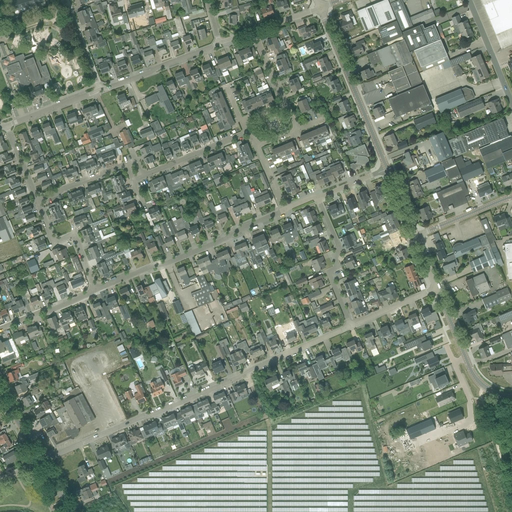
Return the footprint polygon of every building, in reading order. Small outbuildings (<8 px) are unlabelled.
[(18,10),(19,13),(22,12),(18,0),(13,1),(14,2),(12,3),(15,11),(18,10)] [(18,0),(22,12),(21,9),(24,8),(25,11),(27,10),(28,10),(24,0),(18,0)] [(24,0),(28,10),(30,10),(30,9),(30,7),(33,6),(31,0),(24,0)] [(96,5),(98,12),(104,10),(102,6),(100,0),(94,3),(95,6),(96,5)] [(156,9),(163,7),(162,3),(165,2),(163,0),(153,0),(155,5),(156,9)] [(284,0),(276,3),(280,12),(289,9),(285,0),(284,0)] [(387,0),(385,0),(372,6),(380,26),(396,19),(389,4),(387,0)] [(391,4),(402,31),(413,26),(412,26),(430,18),(435,16),(432,9),(409,18),(403,3),(407,2),(406,0),(389,0),(390,4),(391,4)] [(511,0),(480,0),(501,49),(511,44),(511,0)] [(127,9),(130,19),(137,16),(136,13),(144,11),(143,8),(142,3),(130,6),(131,9),(128,10),(128,9),(127,9)] [(234,25),(235,25),(236,25),(236,24),(236,15),(236,12),(239,11),(239,12),(245,11),(245,9),(250,8),(249,4),(238,7),(236,7),(231,9),(232,13),(233,16),(229,16),(229,20),(229,21),(228,22),(229,22),(229,23),(230,23),(230,24),(233,24),(233,25),(234,25)] [(123,20),(121,9),(117,10),(115,5),(109,6),(114,23),(123,20)] [(365,8),(357,11),(365,32),(380,26),(372,6),(372,5),(365,8)] [(262,13),(264,18),(274,14),(272,10),(271,6),(261,9),(262,13)] [(77,13),(80,19),(92,14),(91,11),(89,8),(77,13)] [(344,22),(340,24),(343,32),(348,30),(347,28),(353,26),(350,18),(353,17),(350,11),(341,15),(343,20),(344,22)] [(86,24),(87,27),(96,24),(93,18),(94,18),(92,14),(80,19),(82,25),(86,24)] [(453,18),(452,19),(454,25),(453,25),(455,30),(453,31),(454,34),(457,33),(470,28),(467,21),(462,23),(461,23),(460,22),(461,22),(458,16),(453,18)] [(180,17),(173,19),(176,26),(177,29),(183,27),(180,17)] [(378,29),(384,44),(403,36),(397,21),(378,29)] [(88,30),(85,31),(87,38),(95,35),(99,33),(98,29),(96,24),(87,27),(88,30)] [(420,25),(402,32),(410,51),(440,39),(438,34),(434,25),(422,30),(420,25)] [(307,33),(308,37),(312,36),(311,35),(317,33),(314,26),(306,29),(305,26),(298,29),(301,35),(307,33)] [(183,27),(177,29),(179,37),(182,36),(186,46),(193,43),(189,35),(187,37),(183,27)] [(470,28),(457,33),(458,35),(461,34),(464,39),(465,41),(466,42),(471,40),(470,36),(473,35),(473,34),(472,31),(471,31),(470,28)] [(198,35),(199,40),(206,38),(204,30),(196,32),(193,33),(194,36),(198,35)] [(129,33),(121,36),(122,40),(123,43),(127,41),(126,39),(131,38),(134,46),(138,44),(133,32),(129,34),(129,33)] [(169,40),(173,50),(180,48),(178,42),(179,41),(177,36),(172,38),(170,32),(164,34),(166,41),(169,40)] [(268,44),(267,44),(268,46),(278,42),(280,41),(279,38),(277,39),(276,37),(278,36),(276,33),(271,36),(272,38),(267,40),(268,44)] [(95,35),(87,38),(89,44),(93,43),(94,45),(97,44),(97,45),(103,42),(102,41),(101,37),(97,38),(95,35)] [(159,45),(156,46),(160,55),(167,53),(166,50),(169,49),(165,39),(162,40),(162,41),(163,43),(159,45)] [(381,62),(383,68),(396,63),(398,68),(413,62),(404,39),(389,45),(389,46),(367,55),(370,62),(371,62),(373,65),(381,62)] [(278,42),(268,46),(269,49),(270,48),(272,51),(274,51),(275,55),(279,53),(282,52),(281,51),(283,50),(286,49),(284,46),(282,40),(282,41),(280,41),(278,42)] [(304,43),(296,47),(297,49),(305,46),(308,51),(309,55),(314,53),(315,53),(316,54),(318,53),(318,52),(320,51),(321,51),(321,50),(324,49),(323,48),(324,48),(322,45),(320,41),(314,44),(312,40),(308,42),(305,43),(304,43)] [(351,49),(354,57),(364,53),(363,48),(362,47),(366,45),(364,40),(355,44),(357,47),(351,49)] [(414,51),(423,72),(449,61),(440,40),(429,44),(414,51)] [(0,44),(0,51),(2,57),(7,55),(10,54),(6,45),(4,46),(3,43),(0,44)] [(132,53),(127,54),(127,55),(128,56),(130,55),(133,65),(141,62),(139,57),(142,56),(140,49),(138,44),(134,46),(136,49),(137,52),(133,54),(132,53)] [(144,54),(146,60),(154,57),(150,47),(143,50),(142,49),(140,49),(142,56),(142,55),(144,54)] [(243,48),(247,59),(253,56),(256,55),(254,49),(252,48),(250,49),(249,48),(246,49),(245,47),(243,48)] [(234,54),(239,65),(248,61),(247,59),(243,48),(241,49),(241,51),(238,52),(239,53),(234,54)] [(277,65),(276,65),(277,68),(287,63),(285,58),(287,57),(286,53),(276,57),(278,61),(276,62),(277,65)] [(28,89),(31,98),(44,93),(42,86),(48,84),(50,89),(54,87),(52,83),(50,76),(46,65),(41,67),(37,56),(26,60),(23,54),(15,57),(14,54),(6,57),(6,58),(8,57),(8,58),(1,61),(5,70),(5,69),(7,69),(9,74),(7,75),(7,74),(6,74),(10,83),(19,80),(23,91),(28,89)] [(453,71),(456,78),(462,75),(457,65),(466,61),(464,55),(449,61),(453,71)] [(480,55),(471,58),(476,69),(485,65),(484,62),(483,62),(482,59),(480,55)] [(226,68),(227,70),(232,68),(233,67),(232,67),(237,65),(237,64),(235,59),(230,61),(228,57),(225,58),(224,56),(222,57),(226,68)] [(116,60),(120,70),(127,67),(125,61),(124,61),(123,57),(116,60)] [(219,66),(215,67),(219,77),(223,75),(222,73),(228,71),(227,70),(222,59),(222,57),(220,58),(220,60),(217,61),(219,66)] [(315,57),(304,62),(306,67),(318,62),(315,57)] [(321,67),(323,73),(332,69),(330,65),(329,65),(326,57),(319,60),(322,67),(321,67)] [(102,59),(97,60),(99,65),(102,74),(110,71),(109,67),(113,66),(112,64),(110,58),(103,60),(102,59)] [(285,70),(286,73),(292,71),(291,68),(292,68),(289,62),(287,63),(277,68),(277,70),(279,69),(280,72),(285,70)] [(382,86),(417,71),(413,62),(398,68),(388,72),(392,82),(382,86)] [(213,76),(215,81),(219,79),(218,77),(214,68),(213,67),(211,68),(209,64),(202,67),(204,72),(205,75),(210,73),(212,76),(213,76)] [(476,69),(472,71),(476,82),(480,80),(484,79),(489,77),(487,72),(486,69),(487,69),(485,65),(476,69)] [(192,88),(193,90),(197,88),(195,83),(197,83),(195,80),(201,78),(199,74),(197,69),(190,72),(192,77),(188,78),(188,77),(188,78),(192,88)] [(360,72),(363,80),(375,75),(373,70),(369,71),(368,69),(360,72)] [(257,76),(259,79),(264,77),(261,70),(256,72),(257,76)] [(393,85),(398,95),(422,85),(421,83),(422,82),(417,71),(382,86),(388,83),(389,85),(392,86),(393,85)] [(182,72),(175,75),(178,83),(180,87),(187,84),(189,90),(192,88),(188,78),(187,77),(184,78),(182,72)] [(288,85),(289,87),(299,83),(301,82),(298,74),(292,77),(293,79),(289,81),(290,85),(288,85)] [(331,76),(325,78),(328,85),(331,84),(334,93),(342,90),(339,85),(338,83),(339,83),(337,79),(333,81),(331,76)] [(168,88),(170,92),(176,89),(174,85),(172,80),(166,83),(168,88)] [(298,90),(299,93),(305,91),(303,88),(301,88),(299,83),(289,87),(290,90),(292,89),(293,92),(298,90)] [(163,100),(169,113),(174,111),(162,85),(157,87),(160,93),(156,95),(156,94),(145,99),(146,102),(148,106),(159,101),(159,102),(163,100)] [(393,118),(394,120),(400,118),(400,116),(419,108),(422,114),(433,110),(423,85),(422,85),(398,95),(388,99),(395,116),(393,118)] [(269,88),(264,90),(269,103),(274,101),(270,92),(269,88)] [(465,88),(461,89),(466,102),(475,98),(472,91),(472,90),(465,88)] [(435,100),(440,113),(466,102),(461,89),(435,100)] [(210,102),(223,97),(221,92),(217,93),(216,90),(209,93),(210,97),(212,96),(213,99),(211,99),(211,100),(210,100),(211,102),(210,102)] [(264,90),(258,92),(260,96),(264,105),(269,103),(264,90)] [(172,97),(174,101),(178,99),(178,100),(183,97),(182,97),(183,97),(180,91),(175,94),(176,95),(172,97)] [(127,102),(126,98),(127,97),(126,93),(124,94),(117,97),(120,104),(119,104),(122,110),(128,105),(131,104),(132,107),(136,105),(133,98),(129,99),(130,101),(127,102)] [(250,100),(254,109),(259,107),(254,96),(253,94),(250,95),(251,97),(249,98),(250,100)] [(254,96),(259,107),(264,105),(260,96),(257,97),(256,95),(254,96)] [(299,106),(297,106),(298,109),(308,104),(311,103),(311,102),(311,101),(310,99),(309,98),(308,98),(307,96),(306,96),(299,99),(300,102),(297,103),(299,106)] [(210,102),(212,107),(225,102),(223,97),(210,102)] [(457,108),(461,118),(484,108),(481,98),(457,108)] [(488,103),(492,114),(495,113),(496,113),(499,112),(499,111),(501,110),(498,103),(499,102),(498,99),(488,103)] [(247,107),(249,111),(254,109),(250,100),(247,101),(246,100),(241,102),(244,109),(247,107)] [(338,104),(342,114),(350,110),(348,104),(349,104),(347,100),(338,104)] [(212,107),(214,112),(217,111),(218,111),(227,107),(225,102),(212,107)] [(375,109),(373,110),(375,115),(374,115),(375,118),(376,118),(376,119),(385,115),(383,111),(381,107),(384,105),(382,102),(377,104),(374,105),(376,109),(375,109)] [(92,106),(89,108),(93,118),(94,120),(96,119),(96,117),(104,114),(100,105),(96,106),(96,105),(95,105),(95,104),(92,105),(92,106)] [(307,111),(309,117),(314,114),(312,109),(310,110),(308,104),(298,109),(299,111),(301,110),(302,113),(307,111)] [(215,114),(216,117),(217,117),(229,112),(227,107),(218,111),(219,113),(215,114)] [(93,118),(89,108),(86,109),(86,108),(83,109),(83,110),(85,118),(83,118),(88,132),(91,131),(87,120),(93,118)] [(217,117),(219,122),(220,121),(231,117),(229,112),(217,117)] [(75,113),(67,116),(70,125),(78,122),(78,124),(83,122),(81,117),(77,118),(75,113)] [(413,121),(417,130),(436,123),(432,113),(413,121)] [(342,123),(345,130),(347,129),(354,126),(353,122),(356,121),(353,115),(349,117),(347,115),(338,118),(340,123),(341,123),(342,123)] [(222,125),(224,129),(225,131),(232,128),(231,126),(230,123),(234,122),(231,117),(220,121),(219,122),(221,125),(222,125)] [(54,121),(58,131),(65,128),(61,118),(54,121)] [(490,144),(501,140),(499,134),(506,131),(502,118),(478,128),(475,129),(475,130),(449,141),(455,157),(490,143),(490,144)] [(150,124),(155,133),(162,129),(158,120),(150,124)] [(49,123),(42,125),(46,135),(46,136),(50,134),(51,136),(52,135),(55,144),(60,142),(54,128),(51,129),(49,123)] [(325,139),(326,141),(332,138),(332,136),(333,136),(330,129),(327,130),(325,126),(320,128),(325,139)] [(31,130),(34,140),(44,137),(41,130),(39,130),(37,127),(31,130)] [(91,139),(104,134),(101,127),(88,132),(91,139)] [(140,132),(142,138),(154,134),(151,127),(140,132)] [(320,128),(315,130),(321,144),(326,142),(326,141),(325,139),(320,128)] [(115,147),(116,149),(131,142),(129,137),(125,129),(122,131),(122,132),(119,133),(123,142),(119,144),(117,138),(113,140),(115,145),(115,147)] [(201,137),(204,144),(210,141),(208,137),(211,135),(208,129),(202,131),(201,129),(198,131),(201,137)] [(350,131),(346,133),(347,136),(351,134),(353,137),(350,138),(352,143),(350,144),(351,147),(356,145),(361,143),(358,137),(362,136),(360,130),(356,132),(355,129),(350,131)] [(315,130),(310,132),(315,143),(316,146),(321,144),(315,130)] [(193,133),(189,134),(189,136),(190,136),(192,143),(194,146),(200,144),(198,139),(201,137),(198,131),(195,132),(195,133),(194,133),(193,133)] [(26,132),(18,135),(23,147),(30,144),(26,132)] [(312,142),(313,144),(315,143),(310,132),(305,134),(309,144),(309,143),(312,142)] [(429,138),(439,162),(453,156),(443,132),(429,138)] [(90,142),(87,133),(84,135),(85,138),(81,140),(83,144),(90,142)] [(305,147),(305,149),(311,147),(310,145),(309,143),(309,144),(305,134),(300,136),(302,140),(299,141),(302,149),(305,147)] [(386,143),(388,147),(397,144),(393,134),(384,137),(386,141),(387,143),(386,143)] [(182,145),(185,152),(191,149),(189,144),(192,143),(190,136),(184,139),(185,142),(182,143),(182,145)] [(479,149),(487,169),(506,161),(511,158),(511,137),(511,136),(510,136),(501,140),(490,144),(481,148),(479,149)] [(170,142),(174,151),(175,154),(181,151),(179,146),(182,145),(182,143),(180,138),(176,140),(177,141),(174,142),(173,140),(170,142)] [(236,148),(238,153),(249,148),(247,143),(243,145),(241,141),(235,143),(237,148),(236,148)] [(145,148),(140,150),(142,156),(147,154),(156,150),(162,148),(160,143),(152,147),(152,145),(150,142),(143,144),(145,148)] [(163,151),(167,160),(173,157),(171,152),(174,151),(170,142),(167,143),(162,145),(163,149),(164,149),(165,150),(163,151)] [(289,142),(287,143),(287,144),(291,153),(294,152),(294,154),(295,156),(300,153),(300,152),(297,145),(294,146),(292,142),(289,143),(289,142)] [(286,155),(288,159),(292,157),(291,153),(287,144),(282,146),(286,155)] [(277,148),(282,159),(283,161),(288,159),(286,155),(282,146),(277,148)] [(112,148),(106,150),(111,162),(116,160),(114,155),(118,153),(116,149),(115,147),(114,147),(112,148)] [(361,166),(363,165),(364,165),(365,165),(366,165),(367,164),(368,163),(368,162),(369,161),(369,160),(368,159),(368,158),(367,158),(369,156),(366,147),(359,150),(357,147),(351,150),(352,154),(355,152),(356,152),(357,151),(356,156),(357,156),(356,163),(354,164),(353,163),(350,165),(352,171),(361,167),(361,166)] [(238,157),(239,158),(251,153),(249,148),(238,153),(239,156),(238,157)] [(271,155),(274,162),(277,161),(276,159),(279,158),(280,160),(282,159),(277,148),(272,150),(274,154),(271,155)] [(99,153),(97,154),(98,156),(99,160),(103,159),(105,164),(111,162),(106,150),(101,152),(101,153),(99,153)] [(149,157),(144,159),(146,165),(155,161),(152,156),(152,155),(155,154),(155,153),(157,153),(156,150),(147,154),(149,157)] [(33,152),(30,154),(31,158),(32,157),(33,160),(34,164),(41,162),(38,155),(36,151),(33,152)] [(0,161),(2,161),(3,165),(12,161),(10,156),(8,157),(6,152),(0,154),(0,161)] [(400,162),(404,171),(417,165),(413,155),(410,157),(408,152),(404,154),(406,158),(403,160),(403,161),(400,162)] [(217,155),(220,163),(221,165),(226,163),(226,164),(229,163),(229,162),(227,157),(226,155),(224,157),(222,153),(217,155)] [(239,158),(242,167),(252,163),(250,160),(253,159),(251,153),(239,158)] [(88,158),(92,169),(95,168),(95,169),(97,168),(96,165),(99,164),(97,157),(96,155),(91,157),(92,159),(89,160),(88,158)] [(221,165),(220,163),(217,155),(212,157),(216,167),(221,165)] [(459,170),(464,181),(483,173),(479,162),(474,164),(472,165),(470,161),(464,163),(462,156),(454,159),(460,175),(459,170)] [(208,163),(206,165),(209,172),(214,170),(213,169),(216,167),(212,157),(207,159),(208,163)] [(88,158),(78,161),(82,170),(86,169),(87,171),(92,169),(88,158)] [(39,166),(33,168),(35,173),(41,171),(48,169),(46,164),(48,163),(47,159),(44,160),(41,162),(37,163),(39,166)] [(424,171),(429,183),(447,176),(449,180),(460,175),(454,159),(424,171)] [(70,169),(74,177),(79,175),(78,173),(81,172),(76,160),(72,162),(74,168),(70,169)] [(200,161),(194,163),(199,174),(204,171),(205,174),(209,173),(209,172),(206,165),(202,166),(200,161)] [(339,161),(334,163),(339,175),(344,173),(342,169),(345,168),(342,161),(339,162),(339,161)] [(304,164),(313,186),(319,184),(319,185),(325,183),(320,171),(319,170),(313,173),(309,162),(304,164)] [(190,171),(187,172),(189,178),(192,177),(193,176),(199,174),(194,163),(192,164),(192,163),(188,164),(189,165),(188,165),(191,171),(190,171)] [(331,165),(329,166),(334,177),(337,176),(337,177),(339,176),(339,175),(334,163),(330,165),(331,165)] [(4,171),(7,177),(16,173),(13,168),(11,169),(9,165),(3,167),(5,171),(4,171)] [(325,169),(330,181),(335,179),(334,177),(329,166),(326,168),(326,167),(324,168),(325,169)] [(37,177),(39,182),(45,179),(53,176),(51,171),(50,168),(48,169),(41,171),(42,175),(37,177)] [(67,177),(68,180),(74,177),(70,169),(66,171),(65,168),(61,170),(64,178),(67,177)] [(282,183),(283,183),(293,179),(291,176),(294,175),(295,174),(296,173),(296,172),(296,170),(295,169),(284,173),(285,176),(281,178),(282,181),(283,183),(282,183)] [(322,171),(320,171),(325,183),(330,181),(325,169),(322,171)] [(182,170),(176,173),(181,184),(187,182),(186,179),(189,178),(187,172),(184,174),(183,172),(182,170)] [(212,180),(220,177),(218,172),(209,175),(212,180)] [(260,174),(266,189),(270,187),(263,172),(260,174)] [(41,184),(43,189),(56,184),(54,179),(62,176),(61,173),(53,176),(45,179),(47,182),(41,184)] [(171,185),(172,188),(181,184),(176,173),(171,175),(172,179),(169,180),(171,185)] [(505,186),(505,187),(511,184),(511,173),(502,178),(503,182),(503,183),(504,185),(505,186)] [(115,189),(116,194),(123,191),(125,190),(123,185),(125,184),(123,179),(121,175),(116,177),(114,178),(116,182),(117,186),(114,187),(115,189)] [(9,183),(11,189),(20,185),(18,179),(15,180),(14,176),(8,179),(9,183)] [(157,179),(162,189),(164,188),(167,187),(171,185),(169,180),(165,182),(163,176),(157,179)] [(283,183),(285,188),(298,183),(296,177),(293,179),(283,183)] [(150,188),(152,193),(162,189),(157,179),(152,181),(154,187),(150,188)] [(410,186),(409,186),(414,198),(418,196),(421,195),(418,187),(419,186),(417,180),(415,180),(414,181),(409,183),(410,186)] [(436,193),(440,203),(467,191),(463,182),(436,193)] [(477,190),(480,198),(492,193),(489,185),(489,186),(488,182),(480,186),(481,188),(477,190)] [(92,185),(96,194),(102,192),(98,183),(92,185)] [(291,191),(292,194),(299,191),(298,188),(297,189),(296,186),(299,184),(298,183),(285,188),(287,193),(291,191)] [(87,187),(91,196),(96,194),(92,185),(87,187)] [(253,194),(258,207),(265,205),(259,191),(257,192),(257,190),(252,192),(249,185),(245,186),(247,189),(249,196),(253,194)] [(370,193),(374,202),(379,200),(384,198),(383,197),(386,196),(385,194),(386,193),(385,191),(382,185),(378,187),(378,185),(375,187),(376,188),(375,188),(376,191),(375,191),(370,193)] [(12,194),(14,199),(20,197),(26,195),(24,189),(18,191),(17,188),(0,195),(0,198),(0,199),(3,198),(12,194)] [(86,202),(88,207),(91,206),(88,199),(88,198),(85,199),(81,189),(76,192),(79,200),(81,204),(86,202)] [(247,189),(243,191),(247,200),(248,203),(249,204),(252,202),(250,199),(249,196),(247,189)] [(122,199),(123,202),(127,200),(132,199),(130,193),(129,192),(127,193),(126,190),(125,190),(123,191),(116,194),(119,201),(122,199)] [(259,191),(265,205),(272,202),(267,191),(264,192),(260,193),(259,191)] [(361,200),(358,201),(362,210),(365,209),(365,207),(367,206),(366,202),(369,200),(366,191),(363,192),(363,191),(359,192),(360,193),(359,194),(361,200)] [(440,203),(444,212),(468,203),(465,196),(469,195),(467,191),(440,203)] [(79,200),(76,192),(71,194),(72,198),(69,199),(72,207),(75,206),(75,205),(77,204),(77,201),(79,200)] [(14,199),(18,207),(24,205),(29,203),(27,198),(22,200),(20,197),(14,199)] [(347,200),(349,206),(346,207),(351,219),(356,217),(353,209),(357,207),(353,197),(347,200)] [(222,200),(226,208),(230,207),(226,198),(222,200)] [(209,204),(214,216),(217,214),(218,216),(217,216),(220,223),(228,220),(225,214),(228,212),(226,208),(222,200),(220,201),(222,203),(221,204),(220,205),(221,209),(219,210),(216,211),(214,207),(212,202),(209,204)] [(234,205),(232,206),(236,216),(243,214),(239,204),(239,203),(237,200),(233,201),(234,205)] [(50,208),(49,209),(51,215),(60,211),(58,206),(61,205),(61,204),(60,201),(51,204),(52,207),(51,207),(52,208),(50,208)] [(246,201),(239,204),(243,214),(250,211),(246,201)] [(124,218),(128,216),(131,215),(132,215),(131,212),(137,210),(134,203),(124,207),(125,210),(121,211),(124,218)] [(336,205),(328,208),(331,214),(332,214),(333,218),(337,216),(345,213),(343,209),(343,207),(341,204),(336,206),(336,205)] [(18,214),(18,216),(27,213),(32,211),(30,206),(25,208),(24,205),(18,207),(12,210),(13,213),(18,211),(19,212),(18,212),(18,213),(18,214)] [(182,206),(178,208),(181,215),(182,218),(185,226),(187,230),(190,229),(190,228),(191,228),(189,224),(185,213),(182,206)] [(419,210),(423,221),(432,217),(428,206),(419,210)] [(146,214),(149,222),(156,219),(155,217),(161,215),(157,207),(148,211),(149,213),(146,214)] [(307,216),(310,223),(313,222),(317,220),(313,210),(310,212),(309,208),(300,212),(303,218),(307,216)] [(60,211),(51,215),(53,221),(57,219),(58,223),(65,220),(64,217),(62,217),(60,211)] [(25,218),(27,223),(35,219),(33,214),(28,216),(27,213),(18,216),(15,218),(16,221),(25,218)] [(80,225),(81,228),(93,223),(89,213),(73,219),(76,226),(80,225)] [(383,218),(386,224),(397,220),(394,213),(383,218)] [(498,216),(493,217),(497,227),(498,226),(504,224),(506,228),(511,226),(511,225),(509,219),(506,220),(504,214),(499,216),(498,216)] [(202,218),(207,229),(214,225),(211,219),(210,215),(202,218)] [(369,220),(370,224),(382,218),(380,215),(369,220)] [(0,230),(10,227),(5,216),(0,217),(0,230)] [(191,228),(190,228),(190,229),(192,235),(199,232),(197,225),(199,225),(197,221),(199,220),(197,216),(193,218),(192,219),(193,221),(195,226),(191,228)] [(177,233),(181,242),(185,240),(184,238),(187,237),(183,227),(185,226),(182,218),(176,220),(173,222),(175,227),(174,227),(177,233)] [(486,219),(480,221),(485,234),(490,232),(491,231),(486,219)] [(168,225),(172,233),(173,235),(177,233),(174,227),(175,227),(173,222),(173,220),(167,222),(168,225)] [(384,232),(380,234),(381,238),(398,231),(397,228),(400,226),(397,220),(386,224),(385,225),(388,231),(384,232)] [(166,223),(161,225),(167,238),(164,240),(167,246),(175,243),(166,223)] [(284,237),(286,243),(287,243),(294,240),(294,238),(299,236),(296,228),(295,228),(296,230),(294,231),(290,223),(283,226),(286,233),(283,234),(284,237)] [(313,227),(312,226),(303,229),(305,233),(306,234),(313,231),(315,235),(322,232),(319,224),(313,227)] [(32,234),(33,238),(38,236),(37,235),(41,234),(39,227),(34,229),(32,226),(26,229),(27,232),(25,232),(27,236),(32,234)] [(81,231),(83,237),(92,233),(96,232),(93,227),(90,228),(81,231)] [(271,235),(268,237),(271,244),(280,240),(279,239),(278,237),(280,236),(277,229),(270,232),(271,234),(270,234),(271,235)] [(491,231),(485,234),(488,239),(490,244),(489,244),(491,249),(496,246),(494,241),(495,241),(494,237),(493,237),(491,231)] [(397,240),(394,241),(396,245),(399,243),(399,245),(406,242),(402,232),(399,233),(395,235),(397,240)] [(92,233),(83,237),(86,243),(94,240),(95,243),(96,243),(99,241),(102,240),(101,236),(94,239),(92,233)] [(261,235),(257,236),(264,251),(269,248),(267,244),(264,235),(262,235),(261,235)] [(349,235),(342,238),(347,248),(353,246),(354,249),(362,245),(361,242),(357,244),(356,242),(353,243),(349,235)] [(453,248),(452,248),(454,254),(456,258),(460,256),(482,247),(489,244),(485,235),(478,238),(462,244),(461,243),(460,243),(459,243),(458,243),(457,244),(456,244),(455,245),(454,246),(453,247),(453,248)] [(263,251),(257,236),(253,238),(254,239),(252,239),(257,253),(263,251)] [(305,240),(307,245),(309,244),(310,243),(315,241),(319,239),(318,236),(309,239),(309,238),(305,240)] [(281,238),(280,238),(280,239),(284,247),(287,254),(289,258),(292,256),(290,252),(291,252),(287,243),(286,243),(284,237),(281,238)] [(33,240),(31,241),(32,245),(31,246),(33,250),(34,249),(35,252),(38,251),(42,249),(42,248),(46,246),(44,240),(41,241),(39,238),(33,240)] [(149,240),(146,241),(146,243),(150,254),(158,250),(153,238),(149,240)] [(325,240),(317,244),(318,246),(319,249),(321,253),(323,252),(329,250),(325,240)] [(246,242),(240,245),(246,259),(246,258),(249,256),(247,253),(248,253),(247,250),(249,249),(246,242)] [(442,242),(435,244),(438,252),(436,252),(440,260),(444,259),(445,262),(453,259),(456,258),(454,254),(452,255),(446,258),(443,250),(445,249),(444,246),(442,242)] [(96,246),(88,249),(90,254),(102,250),(99,244),(99,245),(96,246)] [(469,263),(473,272),(497,263),(489,244),(485,246),(486,250),(483,252),(484,256),(474,261),(469,263)] [(246,259),(240,245),(235,247),(237,253),(234,255),(235,257),(234,257),(238,265),(241,264),(240,261),(246,259)] [(364,246),(352,251),(353,253),(354,255),(356,254),(358,253),(363,251),(363,250),(363,249),(365,248),(364,246)] [(56,254),(59,261),(68,257),(66,253),(66,252),(65,250),(66,250),(65,249),(61,250),(60,247),(52,250),(53,255),(56,254)] [(397,254),(394,256),(397,262),(400,261),(410,257),(406,249),(403,250),(401,247),(395,250),(397,254)] [(102,250),(90,254),(92,260),(100,257),(102,256),(103,259),(109,257),(108,253),(104,254),(102,249),(102,250)] [(131,254),(134,260),(143,256),(140,250),(131,254)] [(227,250),(221,253),(228,268),(229,268),(231,267),(229,261),(230,260),(229,257),(230,257),(227,250)] [(252,251),(249,252),(252,259),(251,259),(253,265),(256,264),(257,267),(259,266),(252,251)] [(221,253),(216,255),(218,258),(220,264),(216,266),(220,274),(223,273),(222,271),(228,268),(221,253)] [(96,265),(99,270),(111,265),(109,260),(116,257),(115,254),(114,255),(109,257),(103,259),(104,262),(96,265)] [(349,267),(350,270),(358,266),(356,262),(355,263),(352,255),(346,258),(346,260),(343,261),(347,269),(349,267)] [(208,257),(203,259),(207,269),(208,272),(213,270),(215,274),(220,276),(221,275),(220,274),(216,266),(216,264),(212,266),(210,261),(208,257)] [(234,257),(231,259),(232,260),(236,270),(239,269),(239,268),(238,265),(234,257)] [(315,265),(317,271),(325,268),(323,262),(324,262),(322,257),(311,262),(313,266),(315,265)] [(34,259),(27,262),(31,273),(39,270),(34,259)] [(197,261),(201,271),(207,269),(203,259),(197,261)] [(449,264),(442,267),(444,271),(445,272),(445,273),(447,273),(448,273),(449,273),(450,276),(456,274),(454,270),(455,270),(454,267),(456,266),(459,265),(458,262),(455,263),(453,259),(448,262),(449,264)] [(103,275),(105,278),(110,276),(108,270),(113,268),(111,265),(99,270),(101,276),(103,275)] [(412,281),(415,288),(421,286),(419,282),(419,281),(413,265),(405,268),(410,282),(412,281)] [(183,279),(185,284),(190,282),(187,273),(184,267),(177,270),(181,280),(183,279)] [(65,280),(67,283),(70,282),(66,272),(65,272),(63,269),(61,270),(65,280)] [(284,272),(282,272),(283,274),(284,277),(288,285),(292,284),(288,273),(286,270),(284,272)] [(73,281),(70,283),(72,288),(79,286),(77,280),(79,279),(76,273),(71,275),(73,281)] [(483,274),(454,286),(461,301),(490,289),(483,274)] [(197,278),(208,304),(209,304),(208,303),(211,302),(213,301),(210,292),(211,292),(208,287),(203,275),(197,278)] [(309,280),(313,290),(318,287),(319,289),(324,286),(323,283),(322,283),(321,280),(323,279),(321,275),(309,280)] [(156,284),(150,287),(152,292),(158,289),(162,297),(167,295),(166,293),(170,291),(165,281),(162,282),(160,278),(154,280),(156,284)] [(194,297),(198,307),(202,306),(202,307),(208,304),(197,278),(196,278),(201,290),(196,292),(191,294),(192,298),(194,297)] [(296,282),(298,287),(301,286),(301,284),(307,281),(306,278),(296,282)] [(0,288),(8,285),(10,284),(9,283),(8,283),(6,279),(2,281),(0,281),(0,288)] [(344,284),(346,290),(358,285),(358,286),(359,285),(357,282),(356,282),(355,279),(349,282),(344,284)] [(49,281),(51,286),(52,289),(55,287),(55,288),(56,288),(59,294),(66,291),(65,289),(68,288),(65,280),(62,281),(58,283),(54,284),(52,280),(49,281)] [(378,294),(381,302),(387,300),(387,299),(389,298),(390,300),(398,297),(394,285),(392,282),(388,284),(389,287),(386,288),(386,290),(378,294)] [(25,294),(26,297),(27,300),(30,298),(29,297),(30,297),(27,289),(25,284),(21,286),(23,290),(25,294)] [(42,295),(44,300),(51,298),(49,294),(53,293),(50,285),(42,288),(43,289),(42,289),(44,294),(42,295)] [(147,296),(150,303),(155,301),(151,291),(149,286),(143,289),(142,285),(136,287),(138,292),(140,296),(143,294),(144,296),(146,297),(147,296)] [(120,291),(125,303),(129,301),(127,296),(130,295),(127,287),(120,291)] [(354,287),(346,290),(349,297),(353,295),(354,298),(361,295),(359,289),(355,290),(354,287)] [(482,299),(486,309),(511,298),(508,287),(496,292),(497,294),(482,299)] [(308,295),(309,299),(321,294),(319,290),(308,295)] [(12,302),(7,304),(9,308),(11,308),(11,309),(13,314),(19,311),(14,299),(13,299),(11,295),(10,292),(8,293),(9,296),(11,300),(12,302)] [(30,300),(32,306),(39,303),(36,297),(39,295),(37,292),(31,294),(33,298),(30,300)] [(355,301),(351,302),(354,309),(362,305),(360,303),(364,301),(361,295),(354,298),(355,301)] [(107,309),(108,309),(108,311),(109,312),(109,311),(109,310),(118,306),(117,303),(115,296),(107,300),(109,305),(106,306),(107,309)] [(14,299),(19,311),(24,309),(21,300),(18,301),(16,298),(14,299)] [(178,314),(183,312),(178,300),(173,302),(178,314)] [(97,314),(99,318),(102,317),(99,309),(102,308),(100,302),(93,305),(97,314)] [(162,318),(167,316),(163,302),(158,303),(162,318)] [(223,305),(225,310),(230,308),(233,306),(231,302),(223,305)] [(314,310),(315,313),(321,311),(322,312),(333,307),(331,303),(319,308),(320,308),(314,310)] [(202,307),(206,315),(210,313),(211,314),(212,313),(208,304),(202,307)] [(364,312),(365,316),(368,314),(369,314),(367,311),(368,311),(365,304),(354,309),(357,315),(364,312)] [(123,306),(119,307),(122,314),(123,314),(124,315),(126,320),(131,318),(125,305),(124,306),(123,306)] [(77,318),(79,322),(87,318),(87,317),(82,306),(74,310),(76,314),(77,318)] [(270,308),(267,309),(268,309),(269,312),(269,313),(270,315),(276,313),(275,310),(273,306),(270,308)] [(424,317),(426,323),(434,320),(435,321),(439,320),(436,312),(431,314),(428,308),(421,311),(424,317)] [(0,312),(0,314),(2,319),(8,316),(5,310),(0,312)] [(462,315),(466,325),(471,323),(474,321),(472,316),(477,314),(475,310),(470,312),(467,313),(462,315)] [(496,323),(498,328),(502,326),(501,324),(511,320),(511,319),(511,310),(494,318),(491,320),(492,323),(494,324),(496,323)] [(60,320),(64,331),(69,329),(67,324),(69,324),(67,321),(68,321),(70,325),(75,323),(73,319),(72,316),(70,311),(62,315),(63,318),(60,320)] [(321,322),(323,327),(330,324),(329,321),(331,320),(328,313),(323,315),(324,320),(321,322)] [(410,328),(412,333),(415,332),(414,329),(420,326),(419,323),(420,323),(418,319),(415,313),(412,315),(412,314),(408,316),(409,316),(408,317),(409,318),(406,320),(410,328)] [(57,338),(59,342),(68,338),(64,331),(60,320),(58,321),(59,323),(58,323),(55,316),(47,320),(52,331),(50,331),(51,334),(53,333),(55,334),(57,333),(59,334),(61,333),(62,334),(63,336),(57,338)] [(191,317),(186,319),(194,336),(201,333),(194,316),(191,317)] [(313,321),(307,324),(310,333),(317,330),(315,325),(319,323),(316,316),(312,318),(313,321)] [(146,318),(150,327),(155,325),(153,320),(148,322),(146,318)] [(402,319),(394,323),(396,327),(397,328),(401,337),(411,332),(406,320),(402,321),(402,319)] [(302,330),(304,336),(310,333),(307,324),(305,320),(298,323),(297,320),(293,321),(296,327),(298,332),(302,330)] [(475,337),(477,342),(484,339),(481,333),(484,332),(480,324),(473,327),(474,330),(469,331),(472,338),(475,337)] [(29,334),(31,338),(43,333),(42,331),(40,327),(37,328),(36,325),(31,327),(27,328),(27,329),(29,334)] [(387,326),(380,329),(382,335),(384,338),(394,334),(390,327),(388,328),(387,326)] [(286,337),(289,342),(296,339),(293,333),(292,330),(283,334),(285,338),(286,337)] [(502,335),(508,349),(511,347),(511,330),(507,333),(502,335)] [(15,339),(17,344),(20,342),(25,340),(25,341),(29,340),(26,333),(23,334),(22,331),(17,334),(16,333),(13,334),(15,339)] [(365,336),(364,336),(367,341),(365,342),(367,347),(367,348),(370,347),(371,350),(376,348),(375,345),(374,345),(372,339),(374,338),(374,337),(372,333),(368,334),(367,334),(365,334),(365,336)] [(270,345),(272,350),(278,347),(276,341),(279,340),(277,335),(274,337),(274,338),(267,341),(269,346),(270,345)] [(397,338),(400,345),(406,343),(403,336),(397,338)] [(425,336),(409,342),(409,343),(411,348),(416,346),(418,348),(422,346),(423,346),(424,350),(432,347),(430,343),(429,340),(427,341),(425,336)] [(489,341),(491,345),(500,341),(498,337),(489,341)] [(0,357),(1,357),(3,363),(16,358),(20,356),(12,339),(9,340),(9,341),(6,343),(5,341),(2,343),(1,340),(0,340),(0,357)] [(354,340),(346,344),(348,348),(350,351),(355,348),(357,352),(362,350),(361,347),(359,342),(356,344),(354,340)] [(221,344),(226,355),(230,354),(225,342),(221,344)] [(254,346),(259,356),(264,353),(262,348),(261,346),(260,344),(254,346)] [(216,347),(222,359),(226,358),(220,345),(216,347)] [(136,346),(129,350),(132,357),(140,354),(136,346)] [(250,354),(252,358),(259,356),(254,346),(251,347),(248,349),(249,351),(250,354)] [(478,350),(482,359),(490,355),(488,348),(487,346),(478,350)] [(329,358),(334,368),(337,367),(334,360),(342,357),(344,361),(350,359),(345,348),(341,349),(341,350),(340,350),(339,348),(332,351),(334,356),(329,358)] [(232,360),(234,366),(240,363),(235,352),(235,351),(231,353),(231,355),(230,355),(232,360)] [(238,351),(235,352),(240,363),(246,361),(244,356),(243,355),(242,352),(240,353),(238,351)] [(432,352),(414,360),(416,364),(422,362),(426,360),(428,364),(431,370),(436,367),(435,365),(439,363),(436,356),(434,357),(432,352)] [(511,373),(511,374),(511,352),(511,353),(511,356),(511,364),(493,365),(493,367),(490,367),(490,374),(498,374),(498,375),(502,375),(502,374),(511,373)] [(322,365),(323,368),(327,367),(324,361),(325,361),(322,355),(318,357),(318,356),(316,357),(316,358),(315,358),(317,363),(317,364),(318,364),(319,367),(322,365)] [(211,365),(215,373),(224,369),(223,368),(225,367),(224,363),(224,364),(222,365),(220,361),(211,365)] [(11,367),(12,370),(24,365),(23,362),(11,367)] [(189,368),(193,376),(197,374),(197,375),(200,374),(201,376),(205,374),(204,372),(209,369),(205,362),(194,367),(194,366),(189,368)] [(298,365),(297,366),(299,370),(300,371),(301,374),(306,372),(309,381),(316,378),(313,371),(311,366),(307,368),(305,363),(301,364),(300,364),(299,364),(298,365)] [(317,363),(312,365),(319,380),(324,378),(319,367),(318,364),(317,364),(317,363)] [(171,376),(176,387),(183,384),(180,377),(183,376),(183,378),(189,376),(184,365),(178,367),(180,372),(171,376)] [(163,368),(159,369),(165,382),(169,380),(163,368)] [(7,374),(11,382),(18,378),(16,373),(19,372),(18,369),(7,374)] [(293,386),(295,391),(300,389),(297,384),(298,383),(293,372),(290,373),(289,369),(288,370),(289,371),(282,373),(285,380),(291,378),(292,379),(291,380),(292,381),(291,382),(292,386),(293,386)] [(439,373),(428,378),(430,384),(432,383),(435,382),(438,387),(438,388),(439,389),(444,387),(444,386),(449,383),(450,383),(447,377),(446,377),(445,375),(441,377),(439,373)] [(273,390),(272,386),(279,383),(276,376),(265,381),(269,392),(270,392),(273,390)] [(16,387),(19,394),(28,390),(26,387),(30,385),(29,382),(27,377),(23,379),(18,381),(20,381),(21,384),(16,387)] [(153,389),(150,390),(151,392),(154,397),(163,393),(161,389),(165,388),(163,383),(162,381),(161,382),(157,384),(155,381),(150,383),(153,389)] [(134,395),(138,404),(146,400),(143,394),(146,393),(141,383),(139,384),(138,382),(134,383),(138,392),(138,393),(134,395)] [(230,394),(233,402),(236,400),(235,398),(237,397),(247,393),(246,390),(247,390),(244,384),(239,386),(238,385),(234,387),(236,391),(235,392),(233,393),(230,394)] [(314,386),(318,395),(323,393),(319,384),(314,386)] [(409,387),(415,401),(421,398),(414,384),(409,387)] [(25,406),(26,407),(27,406),(27,407),(34,403),(37,401),(33,395),(39,393),(38,389),(31,392),(32,395),(30,396),(30,395),(23,399),(25,403),(24,403),(24,404),(25,406)] [(442,396),(439,397),(442,405),(455,400),(451,391),(442,395),(442,396)] [(222,402),(224,407),(230,405),(229,405),(232,403),(231,401),(229,396),(226,397),(224,392),(218,394),(222,402)] [(217,412),(218,414),(219,414),(218,411),(221,410),(219,406),(220,406),(219,403),(222,402),(218,394),(213,397),(216,403),(213,404),(216,412),(217,412)] [(211,409),(213,414),(216,412),(213,404),(210,405),(207,399),(202,401),(205,409),(209,408),(210,410),(211,409)] [(35,412),(38,418),(45,414),(44,412),(52,408),(48,401),(47,401),(42,403),(40,404),(43,408),(42,408),(41,407),(38,409),(38,410),(35,412)] [(204,417),(202,413),(203,413),(206,411),(202,401),(196,404),(199,410),(196,411),(200,418),(204,417)] [(191,406),(185,409),(189,417),(191,422),(196,420),(200,418),(196,411),(194,412),(191,406)] [(178,415),(182,423),(185,422),(186,421),(187,420),(186,418),(189,417),(185,409),(180,411),(181,414),(178,415)] [(458,410),(449,414),(452,422),(456,420),(456,421),(463,418),(461,414),(460,414),(458,410)] [(174,414),(168,416),(173,426),(173,427),(178,425),(181,431),(185,429),(182,423),(178,415),(175,416),(174,414)] [(44,418),(40,420),(45,429),(55,425),(60,423),(57,419),(56,419),(53,421),(49,415),(46,417),(44,418)] [(164,431),(165,433),(167,432),(168,430),(167,429),(172,426),(168,416),(162,419),(164,424),(161,425),(164,431)] [(431,420),(417,425),(421,435),(435,430),(431,420)] [(151,424),(149,424),(153,433),(154,433),(154,435),(155,436),(156,436),(157,436),(158,435),(158,433),(164,431),(161,425),(160,423),(157,424),(156,422),(154,422),(153,422),(151,423),(151,424)] [(144,430),(141,431),(143,436),(144,439),(151,436),(150,435),(153,433),(149,424),(147,425),(145,426),(144,426),(143,427),(144,430)] [(52,428),(45,432),(48,438),(56,434),(52,428)] [(135,439),(136,441),(143,438),(139,430),(136,431),(135,430),(129,432),(130,436),(131,441),(135,439)] [(463,431),(454,435),(459,447),(468,443),(468,442),(472,440),(469,433),(465,435),(463,431)] [(111,440),(115,450),(119,448),(119,447),(125,444),(126,448),(127,448),(128,449),(129,449),(130,448),(132,448),(129,442),(127,442),(124,435),(122,435),(122,434),(119,436),(111,440)] [(0,448),(3,454),(4,453),(9,450),(7,448),(11,445),(8,439),(2,443),(4,446),(0,448)] [(99,456),(100,459),(106,456),(107,458),(112,456),(107,445),(100,448),(101,450),(97,451),(99,456)] [(2,457),(7,465),(17,459),(14,452),(15,452),(13,448),(9,450),(4,453),(5,455),(2,457)] [(106,468),(102,460),(98,462),(105,479),(111,476),(107,467),(106,468)] [(79,470),(77,471),(80,477),(77,479),(79,483),(84,481),(86,480),(85,477),(91,475),(93,474),(94,473),(92,468),(86,470),(84,464),(78,467),(79,470)] [(84,494),(81,496),(84,501),(94,496),(97,495),(95,491),(93,492),(91,492),(89,486),(81,489),(84,494)]
